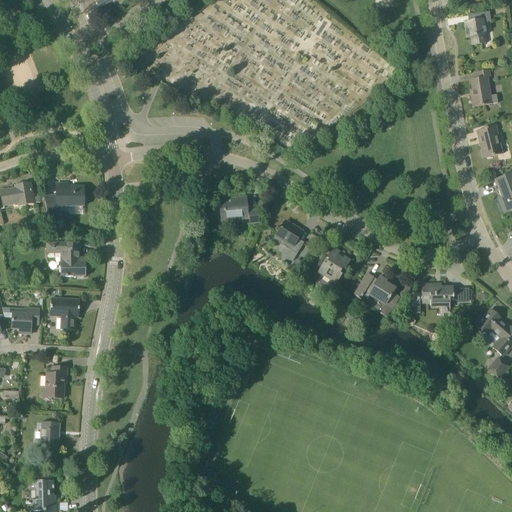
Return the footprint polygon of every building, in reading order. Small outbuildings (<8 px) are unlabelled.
[(114,0),(94,0),(99,9),(114,0)] [(490,22),(489,13),(468,16),(469,23),(464,24),(467,39),(471,38),(472,46),(485,44),(484,36),(486,35),(484,23),(490,22)] [(139,55),(133,59),(136,63),(142,59),(140,55),(139,55)] [(470,81),(472,91),(473,97),(471,97),(472,108),(492,105),(497,104),(496,96),(490,97),(487,78),(490,78),(489,71),(475,73),(476,80),(470,81)] [(495,127),(476,131),(483,159),(502,155),(495,127)] [(511,174),(495,181),(503,203),(500,204),(504,214),(511,211),(511,174)] [(20,188),(1,191),(3,207),(23,203),(23,206),(34,204),(30,184),(20,186),(20,188)] [(69,184),(56,185),(56,196),(44,197),(48,216),(59,215),(59,207),(84,207),(84,188),(69,188),(69,184)] [(232,201),(219,203),(220,214),(225,213),(225,220),(233,219),(233,221),(249,220),(246,198),(235,199),(236,203),(232,203),(232,201)] [(259,224),(259,221),(258,211),(251,211),(252,224),(259,224)] [(273,241),(282,246),(297,255),(304,244),(298,240),(302,233),(285,222),(273,241)] [(79,243),(47,244),(47,254),(61,254),(61,259),(61,267),(59,268),(59,274),(61,275),(61,278),(85,277),(85,275),(86,274),(86,268),(85,267),(85,259),(79,259),(79,243)] [(336,285),(345,271),(351,261),(344,257),(343,259),(338,256),(340,253),(333,248),(317,274),(336,285)] [(387,318),(391,311),(399,297),(393,294),(398,287),(391,283),(390,284),(379,278),(377,280),(367,274),(354,296),(360,300),(367,303),(371,295),(386,305),(384,307),(380,313),(387,318)] [(453,288),(441,288),(435,288),(435,285),(421,285),(421,294),(419,294),(419,293),(410,294),(405,314),(406,314),(406,313),(414,313),(414,305),(420,305),(420,300),(422,300),(422,305),(430,305),(430,306),(450,305),(450,298),(453,298),(453,288)] [(61,318),(60,331),(74,331),(75,318),(79,319),(80,301),(51,299),(50,317),(61,318)] [(4,318),(12,319),(11,330),(25,330),(25,335),(31,335),(31,325),(38,325),(39,310),(10,309),(10,311),(3,311),(3,309),(2,309),(4,318)] [(487,335),(496,344),(492,348),(502,357),(511,345),(511,329),(510,328),(509,329),(499,321),(500,319),(490,311),(476,327),(486,336),(487,335)] [(499,359),(488,371),(498,380),(508,368),(499,359)] [(47,375),(45,399),(63,400),(64,384),(62,384),(62,379),(66,379),(67,369),(52,368),(52,375),(47,375)] [(59,439),(60,435),(59,435),(59,425),(42,424),(41,441),(46,442),(46,448),(58,449),(59,439)] [(42,481),(35,482),(32,482),(32,488),(36,488),(36,501),(33,501),(33,511),(37,511),(45,511),(55,511),(56,500),(53,501),(53,489),(54,489),(54,486),(53,486),(53,481),(51,481),(51,473),(42,474),(42,481)]
